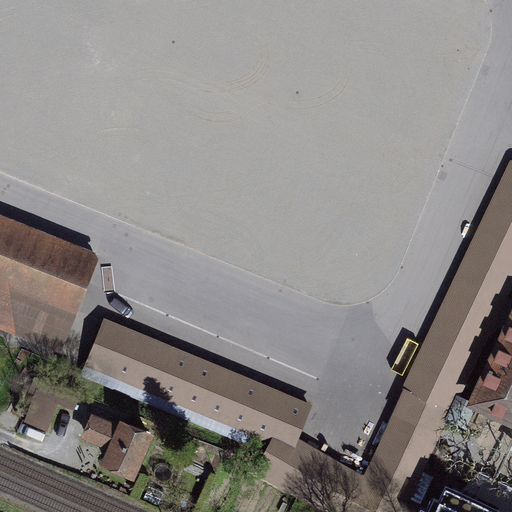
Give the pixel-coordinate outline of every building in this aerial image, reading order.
[(394,508),(511,262),(511,163),(500,158),(352,489),(394,508)] [(0,221),(0,332),(48,352),(86,257),(0,221)] [(511,314),(462,415),(511,439),(511,314)] [(333,421),(95,318),(77,362),(312,469),(333,421)] [(96,464),(134,478),(152,429),(37,387),(26,419),(103,447),(96,464)] [(474,511),(434,495),(426,511),(474,511)]
